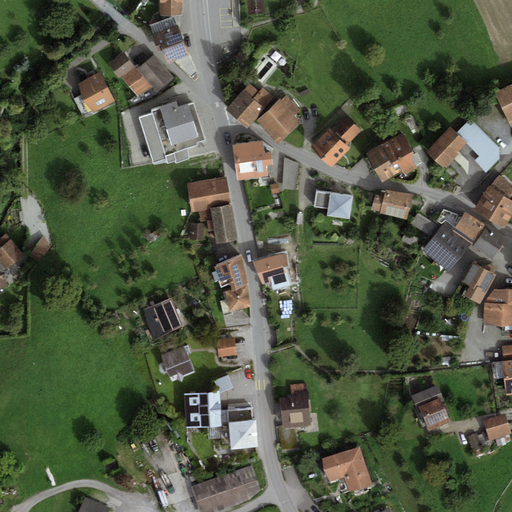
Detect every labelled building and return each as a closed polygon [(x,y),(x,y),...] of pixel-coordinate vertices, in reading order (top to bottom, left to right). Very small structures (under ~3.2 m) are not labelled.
[(181,0),(158,0),(159,14),(182,13),(181,0)] [(174,25),(152,34),(171,59),(186,52),(174,25)] [(124,54),(109,65),(117,76),(133,65),(124,54)] [(153,57),(138,69),(156,91),(171,79),(153,57)] [(134,68),(122,78),(137,97),(149,87),(134,68)] [(100,73),(76,85),(90,113),(113,101),(100,73)] [(250,82),(228,107),(248,124),(273,96),(262,86),(259,90),(250,82)] [(511,82),(493,91),(508,127),(511,125),(511,82)] [(280,98),(257,118),(277,141),(300,121),(280,98)] [(175,102),(151,109),(153,113),(139,118),(152,164),(165,160),(166,166),(189,159),(186,147),(205,141),(194,104),(177,109),(175,102)] [(327,128),(311,145),(332,164),(363,132),(347,116),(331,131),(327,128)] [(446,126),(424,151),(444,167),(465,142),(446,126)] [(400,134),(367,155),(383,180),(416,159),(400,134)] [(263,142),(235,145),(239,179),(268,176),(266,164),(273,163),(271,151),(264,152),(263,142)] [(299,162),(284,157),(281,188),(296,190),(299,162)] [(225,181),(187,186),(190,212),(199,211),(200,221),(212,220),(210,206),(228,204),(225,181)] [(511,214),(511,200),(488,185),(474,207),(504,227),(511,214)] [(352,194),(316,189),(314,205),(327,207),(326,213),(349,216),(352,194)] [(382,196),(371,194),(368,210),(407,217),(411,195),(383,190),(382,196)] [(228,204),(210,206),(212,220),(214,242),(234,239),(228,204)] [(486,222),(465,208),(452,227),(473,241),(486,222)] [(414,227),(428,233),(432,221),(419,216),(414,227)] [(486,222),(473,241),(492,255),(505,235),(486,222)] [(202,224),(190,224),(190,239),(202,239),(202,224)] [(470,247),(445,225),(423,249),(448,272),(470,247)] [(48,238),(28,260),(38,268),(57,247),(48,238)] [(11,239),(0,247),(0,259),(5,267),(22,254),(11,239)] [(285,253),(260,260),(265,280),(290,273),(285,253)] [(237,259),(212,267),(216,281),(225,278),(228,287),(244,282),(237,259)] [(491,276),(469,264),(460,281),(467,284),(461,295),(477,303),(491,276)] [(244,287),(224,292),(229,312),(249,307),(244,287)] [(511,290),(493,289),(483,302),(482,322),(511,324),(511,290)] [(171,301),(143,312),(153,339),(181,329),(171,301)] [(236,340),(217,340),(218,358),(237,357),(236,340)] [(183,348),(160,358),(171,383),(194,374),(183,348)] [(511,363),(502,365),(506,394),(511,393),(511,363)] [(223,393),(234,389),(230,376),(219,379),(223,393)] [(291,402),(281,404),(284,430),(310,427),(305,386),(290,387),(291,402)] [(438,390),(412,400),(427,437),(447,428),(439,407),(444,405),(438,390)] [(218,392),(182,393),(184,426),(220,425),(218,392)] [(505,418),(484,424),(488,442),(510,437),(505,418)] [(255,420),(228,421),(229,445),(256,444),(255,420)] [(482,436),(469,441),(474,454),(487,449),(482,436)] [(359,453),(320,465),(327,485),(343,480),(348,497),(371,489),(359,453)] [(254,469),(192,489),(198,511),(218,511),(243,504),(261,491),(254,469)] [(80,511),(108,511),(109,510),(84,501),(80,511)]
